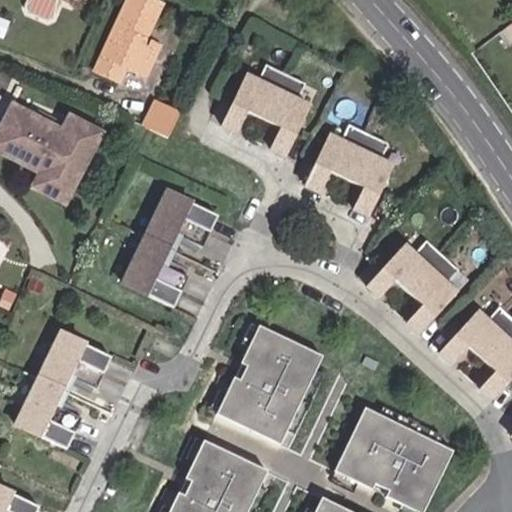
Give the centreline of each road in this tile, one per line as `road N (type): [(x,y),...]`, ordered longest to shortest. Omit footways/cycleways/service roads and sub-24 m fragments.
road 1 (residential): [(87,511),(157,376),(200,374),(244,289),(269,275),(306,273),(356,286),(498,431),(511,474)]
road 2 (tertiary): [(368,0),(511,178)]
